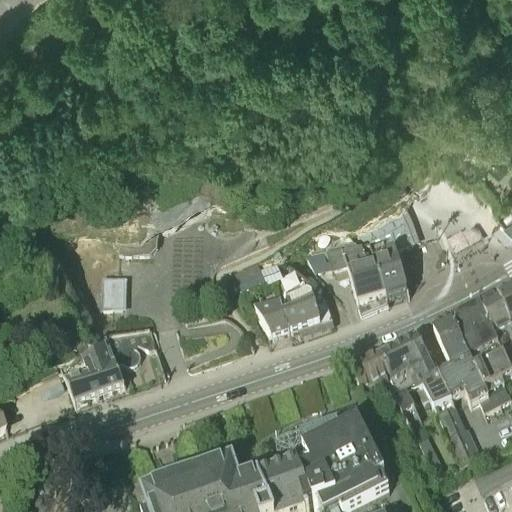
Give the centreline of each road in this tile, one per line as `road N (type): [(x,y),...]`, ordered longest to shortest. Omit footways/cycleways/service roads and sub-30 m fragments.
road 1 (secondary): [(511,273),(365,346),(0,469)]
road 2 (track): [(403,201),(381,191),(368,0)]
